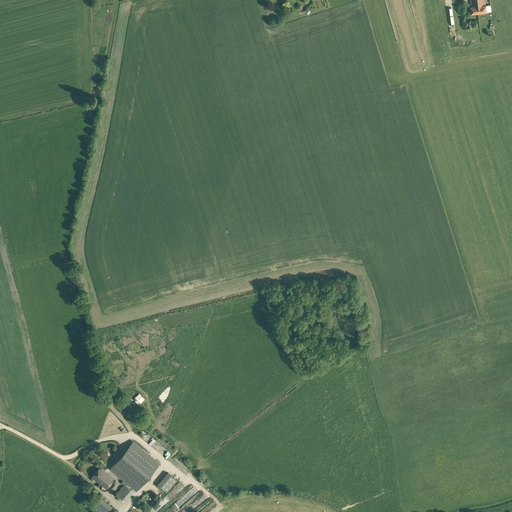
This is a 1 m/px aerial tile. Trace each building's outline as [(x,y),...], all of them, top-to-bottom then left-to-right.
[(470,0),(472,7),(470,7),(471,14),(487,12),(486,5),(485,5),(484,0),(470,0)] [(132,487),(137,490),(159,464),(133,442),(110,468),(127,482),(132,487)] [(92,477),(99,483),(107,473),(100,467),(92,477)] [(169,491),(179,480),(171,472),(161,483),(169,491)] [(107,473),(99,483),(106,488),(114,478),(107,473)] [(201,477),(198,479),(209,491),(212,488),(201,477)] [(132,487),(127,482),(116,495),(122,499),(132,487)] [(153,495),(151,494),(150,494),(148,494),(146,495),(145,496),(144,498),(143,499),(143,501),(143,502),(144,504),(145,505),(145,506),(146,507),(148,508),(150,508),(151,508),(153,507),(154,506),(155,505),(156,504),(157,502),(157,501),(157,499),(156,498),(155,496),(153,495)] [(197,511),(209,500),(205,495),(192,506),(197,511)] [(99,511),(109,511),(112,508),(100,498),(93,507),(99,511)] [(158,506),(164,510),(168,505),(163,500),(158,506)] [(182,511),(180,509),(183,507),(179,502),(167,511),(182,511)]
